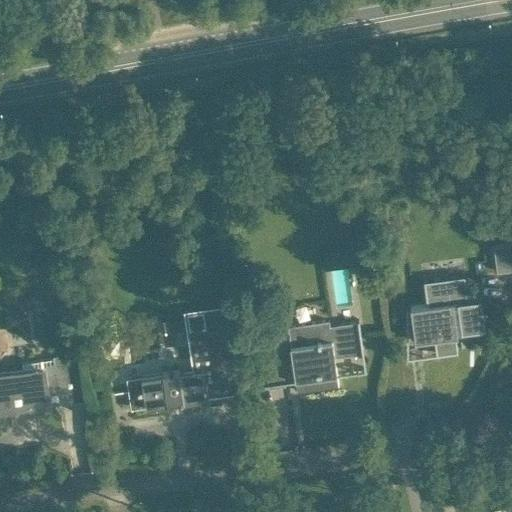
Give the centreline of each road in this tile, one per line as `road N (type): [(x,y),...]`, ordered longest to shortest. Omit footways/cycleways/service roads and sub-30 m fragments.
road 1 (tertiary): [(0,89),(511,0)]
road 2 (residential): [(0,507),(385,448)]
